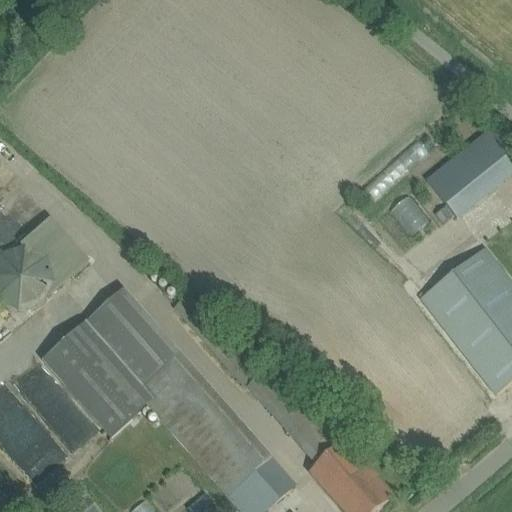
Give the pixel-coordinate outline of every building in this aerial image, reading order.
[(511,160),(487,133),(425,183),(437,198),(450,214),(457,221),(511,176),(511,160)] [(396,171),(370,197),(381,208),(407,183),(396,171)] [(445,210),(436,217),(442,225),(452,218),(445,210)] [(327,287),(331,286),(336,284),(340,282),(343,279),(347,275),(350,270),(352,265),(353,260),(354,255),(354,249),(352,245),(351,240),(349,236),(346,232),(344,229),(336,224),(332,222),(327,220),(322,219),(317,219),(312,220),(306,222),(302,225),(297,227),(294,231),(291,235),(288,239),(287,243),(286,247),(285,256),(286,261),(287,265),(289,270),(292,275),(296,279),(300,282),(304,285),(309,287),(314,288),(319,288),(323,288),(327,287)] [(21,247),(23,249),(1,255),(0,256),(0,304),(18,314),(42,307),(49,295),(51,298),(90,263),(51,220),(21,247)] [(511,286),(484,251),(421,300),(484,381),(496,397),(511,384),(511,286)] [(511,251),(502,259),(511,273),(511,251)] [(311,475),(342,511),(378,511),(393,500),(380,485),(345,445),(308,400),(301,405),(271,369),(261,378),(210,318),(190,295),(186,299),(173,310),(244,391),(247,389),(252,397),(317,469),(311,475)] [(228,498),(236,491),(254,511),(268,511),(296,488),(268,455),(262,461),(118,296),(71,337),(42,364),(111,441),(148,407),(228,498)] [(457,424),(482,401),(441,356),(415,379),(457,424)] [(394,396),(376,412),(423,466),(442,450),(394,396)] [(44,490),(74,462),(41,425),(10,454),(44,490)] [(60,499),(69,510),(66,511),(97,511),(78,485),(60,499)]
